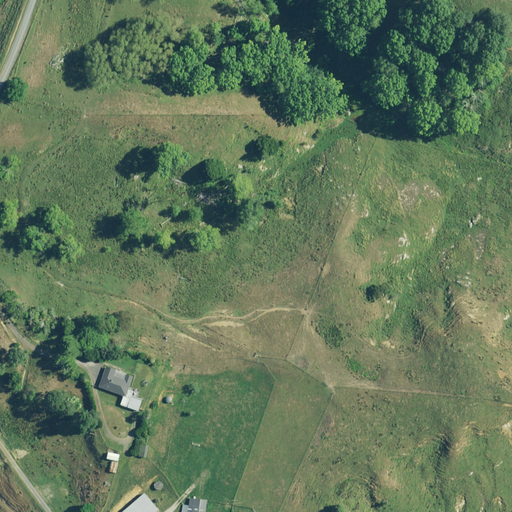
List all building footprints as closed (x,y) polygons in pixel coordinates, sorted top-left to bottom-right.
[(134,376),(107,366),(100,387),(124,396),(121,405),(139,411),(144,399),(133,395),(134,391),(129,389),(134,376)] [(149,446),(141,445),(139,456),(148,457),(149,446)] [(119,463),(112,461),(110,471),(117,473),(119,463)] [(164,487),(160,481),(154,485),(158,491),(164,487)] [(156,511),(159,510),(145,494),(123,511),(156,511)] [(206,511),(208,501),(191,498),(190,506),(184,505),(182,511),(206,511)]
